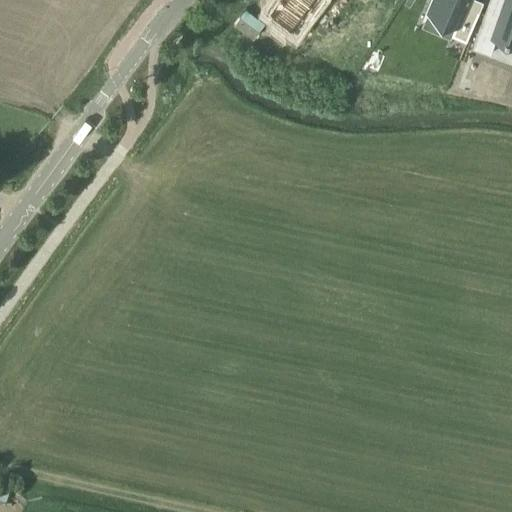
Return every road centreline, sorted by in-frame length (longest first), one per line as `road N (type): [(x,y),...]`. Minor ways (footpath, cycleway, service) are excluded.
road 1 (tertiary): [(0,242),(180,0)]
road 2 (track): [(176,511),(0,466)]
